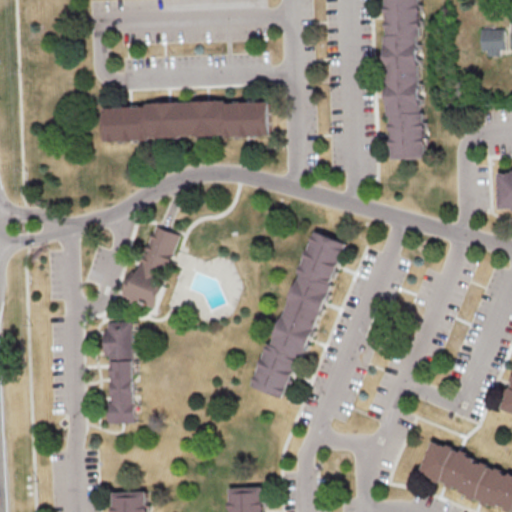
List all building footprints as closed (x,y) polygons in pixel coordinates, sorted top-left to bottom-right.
[(387,0),(391,158),(425,157),(421,0),(387,0)] [(504,27),(483,28),(484,55),(505,55),(504,27)] [(272,134),(271,100),(104,104),(105,141),(150,140),(150,137),(272,134)] [(511,207),(511,169),(499,170),(500,208),(511,207)] [(183,233),(159,225),(147,259),(146,258),(141,272),(135,270),(126,296),(159,308),(169,281),(166,280),(183,233)] [(260,387),(293,398),(347,241),(314,229),(260,387)] [(136,422),(136,359),(135,359),(135,321),(111,321),(111,422),(136,422)] [(421,475),(511,509),(511,471),(434,441),(421,475)]
